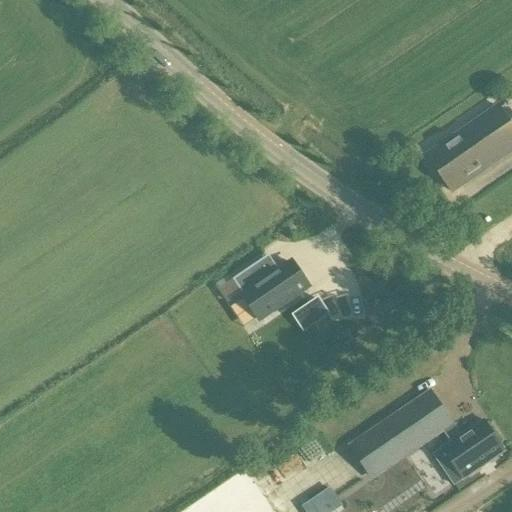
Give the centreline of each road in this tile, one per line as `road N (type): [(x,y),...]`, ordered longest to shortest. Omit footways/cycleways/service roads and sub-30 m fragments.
road 1 (tertiary): [(511,294),(332,193),(99,0)]
road 2 (track): [(511,167),(405,240)]
